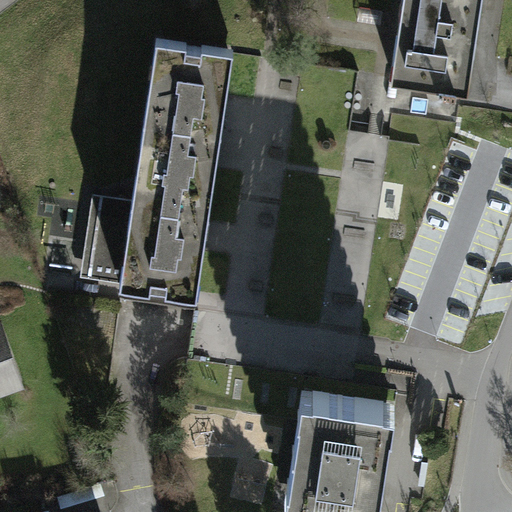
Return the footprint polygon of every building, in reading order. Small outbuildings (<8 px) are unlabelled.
[(403,0),(402,8),(480,19),(482,0),(403,0)] [(402,8),(392,79),(470,89),(480,19),(402,8)] [(157,37),(139,154),(215,166),(233,48),(157,37)] [(215,166),(139,154),(132,200),(101,196),(91,260),(122,265),(119,282),(196,294),(215,166)] [(0,326),(0,398),(42,384),(19,320),(0,326)] [(301,393),(285,506),(323,511),(378,511),(393,406),(301,393)]
